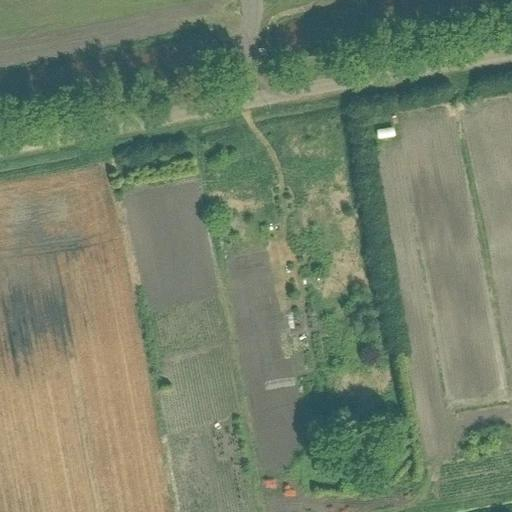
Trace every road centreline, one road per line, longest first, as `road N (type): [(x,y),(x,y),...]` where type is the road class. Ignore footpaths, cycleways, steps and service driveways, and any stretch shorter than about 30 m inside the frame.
road 1 (unclassified): [(0,149),(511,51)]
road 2 (track): [(189,112),(266,511)]
